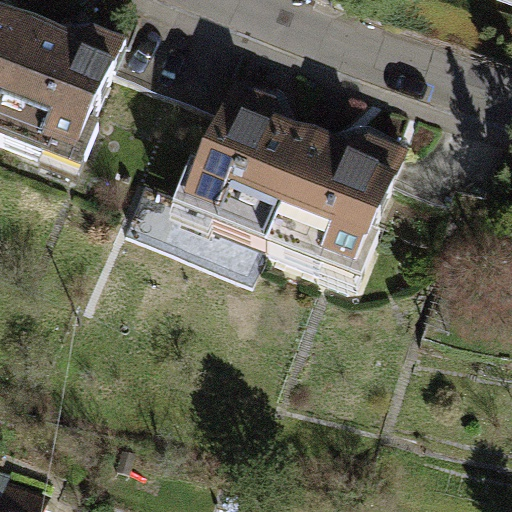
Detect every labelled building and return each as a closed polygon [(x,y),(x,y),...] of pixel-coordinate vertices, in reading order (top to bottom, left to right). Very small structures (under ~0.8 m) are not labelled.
[(0,0),(0,112),(28,40),(0,29),(0,7),(2,0),(0,0)] [(49,158),(75,168),(124,43),(73,23),(62,53),(28,40),(0,112),(0,149),(46,167),(49,158)] [(188,214),(216,225),(212,234),(268,256),(314,140),(280,126),(287,109),(237,89),(188,214)] [(327,268),(354,279),(404,155),(352,134),(345,152),(314,140),(268,256),(323,278),(327,268)] [(511,265),(511,243),(504,242),(500,262),(511,265)] [(44,511),(47,504),(0,486),(0,511),(44,511)]
